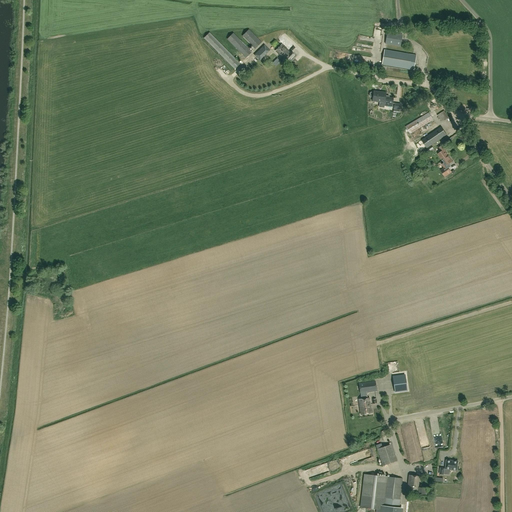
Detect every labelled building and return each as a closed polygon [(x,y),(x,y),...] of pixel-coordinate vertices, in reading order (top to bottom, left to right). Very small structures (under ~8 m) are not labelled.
[(255,49),(262,42),(249,30),(242,36),(255,49)] [(400,46),(402,35),(387,32),(385,44),(400,46)] [(419,32),(418,41),(433,41),(433,32),(419,32)] [(235,69),(240,64),(209,33),(204,38),(235,69)] [(246,58),(252,52),(233,33),(227,39),(246,58)] [(476,34),(437,35),(437,42),(440,42),(440,45),(447,45),(447,42),(452,42),(452,45),(454,45),(454,46),(476,45),(476,34)] [(290,52),(281,44),(275,51),(283,59),(282,60),(286,64),(295,55),(290,51),(290,52)] [(260,60),(270,50),(264,45),(254,55),(260,60)] [(413,70),(416,55),(384,50),(382,64),(413,70)] [(477,76),(477,64),(463,64),(463,71),(459,70),(459,76),(477,76)] [(384,106),(385,96),(386,93),(380,92),(380,93),(373,92),(373,93),(371,92),(370,93),(369,96),(370,97),(373,97),(372,101),(381,102),(380,105),(384,106)] [(384,106),(394,107),(394,109),(400,110),(400,104),(392,103),(393,98),(389,97),(389,96),(385,96),(384,106)] [(441,122),(448,117),(444,111),(437,115),(441,122)] [(410,134),(433,120),(429,113),(405,127),(410,134)] [(430,153),(434,150),(432,145),(447,135),(441,126),(422,140),(427,148),(430,153)] [(448,157),(446,153),(446,152),(441,146),(439,148),(441,151),(438,154),(443,161),(448,157)] [(448,157),(443,161),(444,163),(442,165),(445,168),(441,171),(446,177),(452,173),(448,168),(450,166),(449,164),(452,162),(449,156),(448,157)] [(395,391),(407,389),(405,375),(393,376),(395,391)] [(377,391),(375,380),(360,383),(362,393),(377,391)] [(361,415),(372,413),(369,397),(359,399),(361,415)] [(383,465),(397,461),(391,444),(377,449),(383,465)] [(457,470),(458,461),(447,459),(445,468),(457,470)] [(362,495),(361,507),(363,508),(367,508),(377,509),(376,511),(398,511),(399,507),(399,504),(400,499),(402,478),(387,477),(364,474),(362,495)] [(422,488),(418,487),(420,476),(409,475),(407,491),(418,492),(422,492),(422,495),(429,496),(430,488),(423,487),(422,488)]
